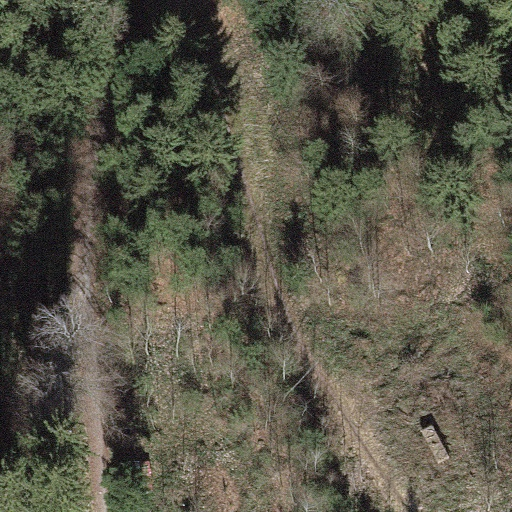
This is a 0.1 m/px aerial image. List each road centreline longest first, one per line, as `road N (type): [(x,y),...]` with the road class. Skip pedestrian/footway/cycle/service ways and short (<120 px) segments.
road 1 (track): [(416,511),(346,410),(283,293),(179,0)]
road 2 (track): [(157,0),(121,60),(90,157),(86,252),(110,511)]
